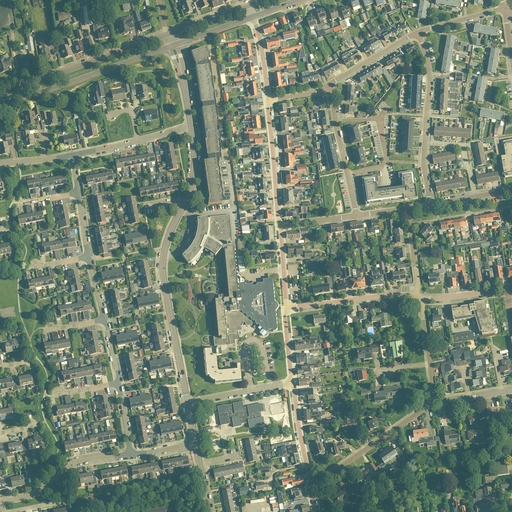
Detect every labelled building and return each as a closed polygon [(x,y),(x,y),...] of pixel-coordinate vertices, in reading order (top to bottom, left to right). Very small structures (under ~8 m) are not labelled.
[(184,0),(186,3),(181,5),(185,15),(192,12),(189,4),(192,3),(190,0),(184,0)] [(192,0),(193,4),(199,2),(201,9),(208,6),(206,0),(192,0)] [(210,0),(213,8),(222,5),(220,0),(210,0)] [(356,8),(359,7),(356,0),(350,0),(349,0),(352,9),(353,11),(357,10),(356,8)] [(361,0),(364,7),(366,11),(369,10),(367,6),(371,5),(368,0),(361,0)] [(381,9),(383,8),(386,15),(389,14),(386,6),(384,7),(383,5),(381,0),(374,0),(377,7),(380,6),(381,9)] [(82,7),(85,26),(92,25),(90,6),(82,7)] [(350,17),(350,16),(347,8),(345,8),(342,9),(340,10),(344,19),(344,20),(350,18),(350,17)] [(326,19),(323,10),(321,11),(321,10),(318,12),(316,12),(319,21),(322,27),(319,28),(323,37),(325,36),(322,28),(325,27),(323,20),(326,19)] [(338,19),(335,10),(333,11),(333,10),(330,11),(330,12),(329,12),(332,21),(338,19)] [(70,20),(69,12),(57,14),(58,22),(63,21),(70,20)] [(135,24),(139,22),(140,25),(142,33),(151,30),(148,22),(144,24),(142,20),(139,21),(136,13),(132,14),(135,24)] [(302,22),(299,14),(297,14),(294,15),(293,16),(295,23),(291,24),(292,27),(289,29),(290,32),(294,31),(297,30),(295,25),(302,22)] [(284,17),(284,16),(278,18),(281,26),(287,24),(284,17)] [(122,22),(118,23),(120,35),(122,35),(123,36),(126,35),(127,34),(129,34),(127,28),(133,27),(132,21),(132,18),(122,20),(122,22)] [(320,38),(323,37),(319,28),(317,29),(316,27),(313,18),(311,19),(311,18),(308,19),(308,20),(306,20),(309,29),(313,28),(314,30),(315,30),(316,32),(317,31),(320,38)] [(262,29),(265,35),(268,34),(269,34),(275,32),(274,30),(275,30),(273,24),(266,27),(262,29)] [(403,24),(396,28),(399,33),(406,29),(403,24)] [(94,34),(97,34),(99,40),(109,38),(108,32),(107,32),(107,29),(98,31),(97,26),(93,27),(94,34)] [(474,26),(474,31),(473,31),(472,33),(473,33),(473,34),(480,35),(481,31),(480,31),(480,27),(474,26)] [(399,33),(396,28),(389,32),(392,37),(399,33)] [(387,29),(384,31),(385,34),(382,36),(385,41),(392,37),(389,32),(387,29)] [(490,36),(497,38),(497,37),(498,37),(499,35),(498,34),(498,30),(492,29),(492,33),(491,32),(490,36)] [(76,44),(74,44),(77,54),(84,52),(80,41),(83,39),(80,31),(76,33),(78,40),(75,41),(76,44)] [(93,49),(89,37),(88,31),(85,32),(85,34),(83,35),(84,38),(88,51),(93,49)] [(266,41),(267,46),(279,44),(278,42),(295,38),(294,31),(290,32),(282,34),(283,36),(277,38),(278,39),(273,40),(272,39),(271,39),(270,40),(266,41)] [(446,43),(450,43),(450,42),(454,43),(458,44),(458,41),(455,41),(455,38),(459,39),(459,35),(454,34),(453,38),(447,37),(446,43)] [(367,40),(369,44),(372,49),(379,45),(375,37),(369,40),(368,39),(367,40)] [(40,41),(42,47),(40,48),(41,51),(43,59),(41,60),(43,66),(53,63),(46,44),(51,43),(49,38),(40,41)] [(69,40),(61,43),(63,48),(60,49),(64,59),(72,56),(69,47),(72,46),(69,40)] [(446,43),(445,49),(453,50),(457,51),(458,44),(454,43),(450,42),(450,43),(446,43)] [(365,53),(372,49),(369,44),(362,48),(365,53)] [(279,50),(279,54),(281,54),(281,57),(277,58),(278,61),(282,60),(281,57),(285,57),(285,55),(286,55),(286,54),(284,54),(284,53),(286,52),(286,53),(292,52),(292,50),(297,50),(297,51),(300,51),(301,48),(301,45),(290,47),(291,47),(286,48),(281,50),(279,50)] [(405,49),(408,55),(415,51),(412,45),(405,49)] [(218,160),(221,160),(221,154),(220,154),(221,150),(219,147),(220,139),(223,139),(221,125),(220,125),(218,122),(216,108),(215,101),(210,62),(208,63),(208,61),(210,60),(209,56),(210,56),(209,53),(208,53),(206,49),(202,50),(202,51),(202,50),(202,51),(197,54),(196,53),(196,52),(192,54),(196,65),(196,68),(195,68),(195,69),(196,68),(196,71),(195,71),(196,76),(197,76),(197,78),(196,78),(197,83),(198,83),(198,85),(197,86),(198,90),(199,90),(199,92),(198,93),(199,97),(200,97),(200,100),(199,100),(200,104),(202,104),(203,109),(200,109),(200,110),(202,110),(202,112),(201,113),(203,126),(204,126),(204,129),(203,129),(204,129),(204,130),(202,131),(203,133),(203,135),(205,135),(205,136),(204,136),(205,136),(205,137),(204,138),(206,149),(207,149),(208,151),(206,152),(207,156),(208,162),(204,162),(205,162),(206,165),(204,165),(205,170),(206,169),(207,172),(205,172),(206,177),(207,177),(208,179),(206,179),(207,184),(208,184),(209,186),(207,186),(208,191),(209,191),(210,193),(208,194),(209,198),(210,198),(210,201),(208,201),(208,205),(221,204),(222,204),(222,203),(229,202),(229,199),(224,199),(222,196),(223,192),(221,189),(222,185),(220,182),(221,178),(219,174),(220,171),(218,167),(218,160)] [(356,52),(349,56),(352,61),(359,57),(356,52)] [(345,65),(352,61),(349,56),(347,53),(340,57),(342,60),(345,65)] [(392,57),(395,63),(396,65),(399,63),(398,61),(402,58),(399,53),(392,57)] [(448,55),(444,54),(443,60),(451,62),(455,62),(456,55),(454,55),(452,55),(448,54),(448,55)] [(490,54),(489,61),(497,62),(498,56),(494,56),(494,55),(490,54)] [(31,71),(28,57),(22,59),(27,72),(31,71)] [(395,63),(392,57),(385,61),(388,67),(395,63)] [(4,59),(0,60),(0,72),(1,74),(8,71),(7,67),(11,65),(9,59),(4,60),(4,59)] [(336,64),(329,67),(332,73),(339,69),(336,64)] [(379,65),(372,69),(375,74),(377,77),(383,74),(391,87),(394,84),(384,68),(381,70),(379,65)] [(446,67),(442,66),(441,72),(446,73),(446,74),(448,74),(449,73),(450,67),(446,66),(446,67)] [(496,68),(492,68),(493,67),(488,66),(487,73),(488,73),(488,74),(490,74),(490,73),(495,74),(496,68)] [(332,73),(329,67),(322,71),(325,77),(332,73)] [(375,74),(372,69),(365,73),(368,78),(369,78),(375,74)] [(317,73),(309,76),(311,82),(318,79),(317,73)] [(358,78),(361,83),(368,78),(365,73),(358,78)] [(311,82),(309,76),(301,78),(303,84),(311,82)] [(476,90),(484,91),(485,85),(481,85),(481,84),(473,82),(473,85),(477,86),(476,90)] [(102,105),(101,98),(104,98),(101,84),(95,85),(96,94),(90,95),(91,100),(92,100),(94,107),(102,105)] [(111,92),(113,102),(125,99),(124,94),(125,94),(126,94),(129,93),(127,85),(124,86),(125,90),(111,92)] [(360,91),(361,90),(367,94),(369,93),(362,88),(357,85),(355,87),(360,91)] [(148,98),(146,86),(138,88),(140,100),(148,98)] [(476,95),(475,96),(474,102),(482,103),(483,97),(479,97),(480,95),(476,95)] [(318,104),(319,107),(326,106),(325,99),(319,100),(319,103),(318,104)] [(285,105),(278,106),(279,114),(286,113),(286,109),(290,108),(289,105),(285,105)] [(144,113),(146,122),(157,120),(156,110),(144,113)] [(493,112),(487,111),(486,115),(485,115),(485,119),(492,120),(493,112)] [(321,120),(328,119),(327,112),(321,113),(321,116),(320,116),(321,120)] [(34,113),(24,114),(27,126),(31,125),(31,126),(32,127),(35,126),(35,125),(35,124),(34,117),(35,117),(34,113)] [(45,113),(42,114),(43,121),(47,120),(48,126),(56,125),(54,114),(46,115),(45,113)] [(494,133),(497,134),(498,134),(499,127),(500,127),(501,122),(503,122),(505,115),(499,113),(498,117),(497,117),(497,121),(496,121),(494,133)] [(248,121),(248,125),(260,124),(259,117),(252,118),(252,117),(245,118),(245,121),(248,121)] [(328,119),(321,120),(321,124),(322,124),(323,127),(329,126),(328,119)] [(260,130),(260,124),(248,125),(249,129),(246,129),(247,133),(254,132),(253,130),(260,130)] [(296,124),(291,124),(281,126),(281,132),(288,132),(288,128),(291,128),(291,127),(296,127),(296,124)] [(441,137),(442,124),(440,124),(440,128),(435,127),(434,136),(441,137)] [(80,126),(81,132),(87,131),(88,138),(97,136),(94,125),(84,127),(84,125),(80,126)] [(449,129),(449,137),(456,138),(457,125),(455,125),(455,129),(449,129)] [(464,130),(463,138),(471,139),(472,126),(469,126),(469,130),(464,130)] [(20,133),(21,137),(24,137),(25,147),(34,146),(33,142),(34,142),(33,136),(30,136),(29,132),(20,133)] [(80,132),(79,133),(77,133),(77,136),(63,138),(64,147),(68,146),(78,145),(77,141),(82,140),(80,132)] [(250,142),(255,142),(255,144),(262,143),(262,137),(257,138),(257,136),(249,136),(250,142)] [(510,157),(511,156),(511,140),(503,142),(506,157),(501,158),(505,178),(511,176),(511,161),(510,157)] [(7,143),(0,144),(0,151),(1,156),(9,154),(8,150),(9,150),(7,143)] [(159,151),(160,153),(173,150),(172,144),(164,146),(165,150),(159,151)] [(475,153),(487,150),(487,148),(483,149),(482,144),(473,145),(475,153)] [(488,152),(487,150),(475,153),(476,160),(485,158),(484,153),(488,152)] [(454,152),(447,153),(448,162),(453,161),(454,165),(456,165),(454,152)] [(447,153),(439,155),(442,167),(444,167),(443,163),(448,162),(447,153)] [(147,155),(141,157),(142,165),(146,164),(147,169),(149,169),(147,155)] [(442,167),(439,155),(432,156),(434,165),(439,164),(440,168),(442,167)] [(175,163),(174,157),(166,158),(167,162),(162,163),(162,166),(175,163)] [(134,158),(128,159),(130,167),(134,166),(135,172),(137,171),(134,158)] [(485,158),(476,160),(477,167),(490,165),(489,163),(486,164),(485,158)] [(124,174),(122,160),(115,161),(117,170),(121,169),(122,174),(124,174)] [(488,174),(483,175),(485,184),(492,183),(490,170),(488,171),(488,174)] [(490,170),(492,183),(499,181),(498,173),(492,174),(492,170),(490,170)] [(414,179),(413,172),(398,174),(399,181),(403,180),(404,188),(407,188),(407,189),(371,194),(371,193),(375,192),(373,184),(378,184),(377,177),(361,179),(362,186),(364,185),(365,188),(363,189),(365,205),(365,204),(368,204),(369,206),(373,205),(373,203),(375,203),(376,205),(381,204),(381,202),(383,202),(384,204),(389,203),(388,201),(391,201),(392,203),(397,202),(396,200),(399,200),(400,202),(405,201),(404,200),(409,199),(409,200),(413,200),(413,198),(416,197),(416,198),(416,197),(414,182),(412,182),(412,179),(414,179)] [(485,184),(483,175),(478,176),(477,172),(475,173),(477,185),(485,184)] [(111,173),(105,174),(108,187),(110,187),(109,182),(113,181),(113,179),(116,178),(115,175),(112,175),(111,173)] [(105,174),(99,175),(100,183),(104,182),(105,188),(108,187),(105,174)] [(91,187),(92,190),(95,190),(92,176),(86,178),(88,188),(91,187)] [(444,191),(442,179),(441,176),(439,177),(439,180),(440,179),(441,183),(435,184),(437,193),(444,191)] [(459,189),(456,176),(454,177),(455,180),(450,181),(451,190),(459,189)] [(456,176),(459,189),(466,187),(464,179),(459,180),(458,176),(456,176)] [(170,178),(172,191),(179,190),(177,182),(173,183),(172,177),(170,178)] [(61,191),(59,178),(53,179),(54,187),(58,186),(59,191),(61,191)] [(451,190),(450,181),(445,182),(444,179),(442,179),(444,191),(451,190)] [(46,180),(40,182),(41,188),(41,189),(45,189),(46,194),(49,193),(46,180)] [(166,192),(165,185),(161,185),(160,180),(157,180),(160,194),(166,192)] [(36,194),(33,181),(27,182),(28,190),(32,190),(34,195),(36,194)] [(153,195),(152,187),(148,188),(147,182),(145,183),(147,196),(153,195)] [(147,196),(145,183),(142,183),(143,189),(139,190),(141,197),(147,196)] [(122,207),(136,204),(134,198),(126,199),(127,203),(122,204),(122,207)] [(108,202),(94,205),(95,211),(103,210),(102,206),(108,205),(108,202)] [(55,215),(68,213),(66,206),(57,208),(57,212),(54,212),(55,215)] [(303,214),(303,213),(303,207),(299,208),(299,210),(288,210),(288,211),(285,211),(285,217),(289,217),(293,217),(298,217),(298,214),(303,214)] [(125,219),(138,217),(137,210),(129,212),(130,216),(124,217),(125,219)] [(59,222),(69,220),(68,213),(55,215),(56,218),(58,218),(59,222)] [(110,215),(96,218),(97,224),(105,223),(105,218),(110,217),(110,215)] [(192,238),(192,240),(191,242),(190,244),(189,245),(187,247),(186,248),(185,250),(183,252),(182,252),(183,253),(183,252),(184,254),(182,256),(188,265),(190,263),(192,264),(190,265),(190,266),(199,257),(204,249),(210,252),(215,256),(222,248),(223,249),(226,249),(226,251),(224,251),(227,287),(249,285),(249,283),(247,281),(245,281),(245,279),(242,277),(240,277),(240,276),(238,274),(236,274),(234,247),(233,247),(233,246),(233,245),(232,244),(229,215),(210,217),(210,220),(208,220),(207,217),(197,219),(197,222),(195,223),(195,222),(195,225),(195,227),(195,229),(194,231),(194,234),(193,236),(192,238)] [(59,222),(56,222),(57,225),(60,225),(61,229),(70,227),(69,220),(59,222)] [(371,229),(369,229),(370,234),(374,233),(374,231),(379,231),(378,222),(370,223),(371,229)] [(95,230),(96,236),(109,234),(118,232),(118,230),(119,230),(118,224),(114,224),(115,230),(110,231),(110,230),(103,231),(103,228),(95,230)] [(428,225),(424,229),(429,234),(433,230),(428,225)] [(395,237),(403,236),(402,229),(395,230),(395,234),(395,235),(391,235),(392,238),(395,237)] [(431,236),(429,234),(424,229),(420,233),(425,238),(428,241),(426,242),(428,244),(431,245),(431,241),(433,238),(431,236)] [(137,231),(140,243),(147,242),(145,232),(141,233),(140,230),(137,231)] [(300,238),(300,236),(309,235),(308,230),(299,230),(299,232),(290,233),(287,234),(287,238),(291,238),(291,239),(300,238)] [(137,231),(134,231),(135,234),(131,235),(133,244),(140,243),(137,231)] [(131,235),(131,232),(128,232),(128,235),(124,236),(126,246),(133,244),(131,235)] [(109,234),(96,236),(97,242),(105,241),(104,237),(110,236),(109,234)] [(54,251),(55,256),(57,256),(55,243),(55,241),(49,242),(49,244),(50,252),(54,251)] [(2,246),(4,255),(8,254),(9,257),(15,256),(13,250),(10,251),(9,245),(2,246)] [(111,246),(98,249),(100,255),(103,254),(103,258),(111,256),(110,253),(107,253),(107,249),(112,248),(111,246)] [(288,254),(292,253),(292,254),(296,253),(296,255),(302,255),(302,247),(296,247),(292,247),(288,248),(288,254)] [(405,256),(404,249),(396,251),(396,256),(399,256),(400,262),(403,261),(403,259),(405,259),(405,258),(406,258),(406,256),(405,256)] [(493,277),(492,269),(489,270),(487,258),(483,259),(485,274),(486,274),(487,282),(488,282),(488,283),(491,282),(493,281),(493,277)] [(307,275),(310,274),(316,274),(314,262),(314,260),(313,260),(305,261),(307,275)] [(476,261),(474,261),(471,261),(473,271),(474,271),(476,284),(478,284),(479,284),(482,284),(481,283),(482,283),(480,270),(478,270),(476,261)] [(135,271),(148,268),(147,262),(139,264),(140,268),(135,269),(135,271)] [(117,280),(114,268),(111,269),(112,272),(108,272),(110,282),(117,280)] [(114,268),(117,280),(124,279),(122,270),(118,271),(117,268),(114,268)] [(108,272),(107,269),(105,270),(105,273),(101,274),(103,283),(110,282),(108,272)] [(358,269),(355,269),(356,276),(358,288),(360,288),(361,288),(364,288),(364,287),(363,279),(361,279),(360,272),(359,272),(358,269)] [(66,280),(78,278),(77,271),(67,273),(68,277),(65,277),(66,280)] [(375,271),(377,285),(379,285),(380,286),(383,285),(382,285),(383,285),(382,277),(379,277),(378,275),(379,275),(378,271),(375,271)] [(399,282),(398,273),(394,274),(394,271),(391,272),(391,276),(392,276),(393,281),(396,281),(396,282),(399,282)] [(429,285),(440,283),(438,271),(432,272),(433,276),(428,276),(429,285)] [(469,276),(467,277),(465,277),(464,272),(460,272),(461,278),(460,278),(461,282),(462,282),(462,287),(468,286),(467,281),(469,280),(469,276)] [(456,288),(455,277),(454,275),(451,275),(451,273),(447,273),(447,280),(449,280),(450,288),(451,288),(451,289),(453,288),(456,288)] [(137,284),(151,281),(149,275),(141,276),(142,280),(137,281),(137,284)] [(29,277),(26,277),(29,290),(35,289),(34,281),(30,281),(29,277)] [(70,286),(79,285),(78,278),(66,280),(66,283),(69,283),(70,286)] [(240,365),(236,365),(236,370),(218,372),(217,371),(216,356),(221,356),(221,352),(225,352),(227,348),(227,346),(229,346),(229,345),(234,345),(234,341),(238,340),(238,333),(237,333),(237,334),(236,334),(235,331),(237,331),(239,329),(239,327),(241,327),(243,325),(243,323),(244,323),(246,320),(250,320),(252,322),(254,322),(254,323),(257,325),(259,325),(259,327),(261,329),(263,329),(263,331),(266,333),(268,332),(268,331),(272,330),(273,332),(275,332),(277,329),(272,280),(270,278),(268,278),(268,280),(263,280),(263,283),(257,284),(255,286),(253,287),(251,285),(249,285),(227,287),(227,288),(222,289),(222,296),(217,296),(217,297),(218,300),(214,300),(218,337),(213,337),(214,347),(217,347),(217,350),(215,350),(215,349),(203,350),(205,377),(208,377),(209,378),(213,382),(214,382),(214,385),(241,382),(240,365)] [(312,286),(313,294),(314,294),(315,295),(317,294),(318,293),(329,292),(328,288),(332,288),(331,278),(327,279),(328,284),(312,286)] [(341,291),(345,290),(345,284),(344,282),(342,282),(342,280),(339,280),(339,282),(336,282),(336,284),(336,286),(337,291),(338,291),(338,292),(341,291)] [(70,286),(65,287),(66,290),(71,290),(71,294),(81,292),(80,288),(81,288),(81,287),(81,285),(80,285),(79,285),(70,286)] [(150,294),(152,306),(159,305),(157,296),(153,296),(153,293),(150,294)] [(143,298),(145,308),(152,306),(150,294),(147,295),(147,297),(143,298)] [(143,298),(143,295),(140,296),(141,299),(136,300),(138,309),(145,308),(143,298)] [(112,299),(113,305),(121,304),(120,300),(126,299),(125,297),(112,299)] [(453,321),(472,318),(471,314),(476,313),(478,321),(479,321),(480,328),(481,328),(482,336),(494,334),(493,330),(495,330),(494,326),(492,326),(491,323),(492,322),(492,318),(489,318),(489,315),(490,315),(489,310),(487,310),(486,307),(488,307),(487,302),(474,304),(474,306),(470,307),(470,306),(464,307),(465,308),(457,309),(457,307),(451,308),(453,321)] [(86,317),(84,304),(78,305),(79,313),(82,312),(83,317),(86,317)] [(128,312),(128,309),(114,312),(115,318),(123,317),(122,313),(128,312)] [(372,318),(371,319),(371,323),(379,322),(380,328),(388,327),(388,326),(391,326),(391,322),(387,322),(386,315),(381,315),(381,316),(376,317),(373,310),(369,311),(372,318)] [(442,318),(441,310),(436,310),(436,311),(434,311),(434,315),(432,315),(433,319),(432,319),(433,327),(438,326),(438,322),(442,322),(441,318),(442,318)] [(360,325),(359,320),(359,318),(351,319),(350,313),(342,314),(343,325),(353,324),(353,325),(360,325)] [(313,318),(314,325),(325,323),(324,316),(313,318)] [(147,334),(160,332),(159,325),(151,327),(152,331),(147,332),(147,334)] [(123,336),(124,345),(131,344),(129,331),(126,332),(127,335),(123,336)] [(129,331),(131,344),(138,342),(137,336),(137,333),(133,334),(132,331),(129,331)] [(84,342),(97,340),(95,333),(86,335),(87,339),(84,340),(84,342)] [(123,336),(122,333),(119,333),(120,336),(116,337),(117,346),(124,345),(123,336)] [(453,344),(495,337),(494,335),(456,341),(455,336),(452,337),(453,344)] [(295,347),(310,345),(314,345),(314,341),(317,341),(316,336),(309,337),(309,341),(304,342),(304,341),(295,342),(295,347)] [(56,343),(57,351),(64,349),(62,341),(59,342),(58,337),(55,338),(56,341),(56,343)] [(150,347),(163,344),(162,338),(154,340),(155,344),(149,345),(150,347)] [(10,341),(10,344),(12,353),(19,351),(18,347),(21,346),(20,339),(16,340),(12,340),(10,341)] [(46,344),(45,340),(42,340),(45,355),(52,354),(51,352),(50,344),(46,344)] [(89,349),(98,347),(97,340),(84,342),(85,345),(88,345),(89,349)] [(12,353),(10,344),(7,344),(6,342),(0,343),(1,348),(1,350),(5,349),(6,354),(12,353)] [(390,348),(392,348),(393,358),(401,357),(399,347),(401,347),(401,342),(389,344),(390,348)] [(370,348),(357,350),(358,360),(363,359),(363,361),(373,359),(372,354),(379,353),(378,345),(370,346),(370,348)] [(89,349),(86,349),(86,352),(89,352),(90,356),(99,354),(98,347),(89,349)] [(471,352),(470,348),(465,349),(465,348),(460,349),(462,357),(465,356),(465,361),(469,361),(469,360),(470,360),(469,353),(471,352)] [(462,357),(460,349),(456,350),(456,351),(451,352),(451,356),(454,356),(455,363),(457,362),(457,363),(460,362),(459,357),(462,357)] [(474,363),(481,362),(480,360),(480,357),(475,358),(474,352),(471,352),(469,353),(470,360),(469,360),(469,361),(469,364),(474,363)] [(458,366),(457,363),(457,362),(455,363),(454,356),(451,356),(448,356),(450,362),(441,364),(441,367),(445,366),(445,368),(453,367),(458,366)] [(165,370),(162,357),(159,358),(160,361),(156,362),(158,371),(165,370)] [(162,357),(165,370),(172,368),(170,359),(166,360),(165,357),(162,357)] [(156,362),(156,359),(153,359),(153,362),(149,363),(151,372),(158,371),(156,362)] [(236,365),(240,365),(239,363),(239,359),(231,360),(231,367),(236,367),(236,365)] [(479,367),(480,370),(486,369),(487,369),(485,359),(480,360),(481,362),(474,363),(475,368),(479,367)] [(127,368),(135,367),(134,363),(140,362),(140,360),(126,362),(127,368)] [(510,360),(501,362),(504,376),(511,374),(511,369),(511,368),(511,365),(511,366),(510,360)] [(309,365),(303,366),(301,366),(301,369),(297,369),(298,375),(302,375),(304,374),(305,376),(311,375),(311,369),(315,369),(318,368),(323,368),(324,368),(323,363),(319,364),(309,365)] [(443,376),(449,375),(449,373),(453,372),(453,367),(445,368),(445,366),(441,367),(442,377),(443,377),(443,376)] [(353,371),(353,372),(354,377),(358,377),(358,381),(367,380),(366,372),(364,373),(364,369),(353,371)] [(486,373),(487,373),(486,369),(480,370),(478,370),(479,373),(474,374),(475,379),(482,377),(483,379),(487,379),(486,373)] [(142,372),(128,375),(129,381),(137,380),(137,376),(142,375),(142,372)] [(449,383),(456,382),(456,377),(451,378),(450,375),(449,375),(443,376),(443,377),(444,381),(445,386),(449,385),(449,383)] [(31,376),(25,377),(26,386),(30,385),(31,388),(37,387),(35,379),(32,380),(31,376)] [(19,383),(16,383),(17,391),(23,389),(22,386),(26,386),(25,377),(18,378),(19,383)] [(482,377),(475,379),(476,381),(471,382),(472,387),(478,386),(479,388),(484,387),(483,382),(484,382),(483,379),(482,377)] [(5,381),(7,390),(10,389),(11,392),(14,391),(14,392),(17,391),(16,383),(15,380),(12,381),(11,379),(5,381)] [(449,385),(450,388),(451,393),(456,392),(456,390),(463,389),(462,384),(457,385),(456,382),(449,383),(449,385)] [(383,390),(383,393),(373,394),(374,403),(379,402),(379,401),(387,400),(387,401),(388,401),(387,399),(397,398),(401,397),(401,398),(402,398),(400,387),(399,387),(399,386),(396,386),(396,387),(395,387),(395,388),(386,389),(386,390),(383,390)] [(160,398),(173,395),(172,389),(164,390),(165,394),(159,395),(160,398)] [(312,389),(299,390),(300,396),(308,395),(308,400),(308,401),(308,404),(315,403),(315,400),(313,400),(312,389)] [(142,394),(145,406),(151,405),(150,395),(146,396),(145,393),(142,394)] [(140,397),(136,398),(138,407),(145,406),(142,394),(139,394),(140,397)] [(131,409),(138,407),(136,398),(135,395),(132,396),(133,399),(129,399),(131,409)] [(108,404),(106,397),(97,399),(97,403),(95,403),(92,403),(93,407),(95,406),(108,404)] [(175,408),(174,401),(166,403),(167,407),(162,408),(162,410),(175,408)] [(77,413),(76,413),(76,414),(83,412),(81,405),(81,403),(75,404),(75,405),(77,413)] [(217,408),(218,412),(221,427),(229,425),(228,425),(232,424),(233,428),(241,427),(240,425),(248,424),(249,429),(264,426),(263,418),(260,419),(260,416),(260,415),(260,413),(263,413),(262,405),(247,408),(243,409),(242,403),(232,405),(225,406),(217,408)] [(15,412),(14,404),(7,405),(8,409),(4,409),(5,410),(4,410),(6,420),(13,418),(11,412),(15,412)] [(99,413),(109,411),(108,404),(95,406),(96,409),(99,409),(99,413)] [(301,412),(302,416),(307,415),(307,417),(309,416),(310,415),(312,415),(312,417),(320,416),(320,413),(320,412),(318,412),(317,409),(319,408),(319,405),(309,406),(310,411),(301,412)] [(57,410),(58,417),(64,416),(64,415),(62,407),(56,408),(57,410)] [(167,414),(166,412),(168,412),(169,415),(177,414),(175,408),(162,410),(156,412),(157,417),(159,416),(159,415),(167,414)] [(110,418),(109,411),(99,413),(94,414),(95,417),(100,416),(101,420),(110,418)] [(470,427),(470,429),(478,428),(477,425),(476,416),(468,418),(469,427),(470,427)] [(372,422),(368,423),(370,430),(378,428),(376,419),(372,420),(372,422)] [(176,420),(173,421),(175,433),(182,432),(180,422),(176,423),(176,420)] [(166,425),(168,434),(175,433),(173,421),(170,421),(170,424),(166,425)] [(166,425),(166,422),(163,423),(163,426),(159,426),(161,436),(168,434),(166,425)] [(340,432),(342,431),(343,431),(357,429),(356,423),(353,423),(352,422),(341,424),(342,427),(339,428),(340,432)] [(138,432),(146,431),(145,427),(151,426),(151,425),(150,423),(137,426),(138,432)] [(478,428),(470,429),(471,432),(468,433),(469,441),(472,441),(472,440),(480,439),(481,443),(487,442),(486,439),(490,438),(489,430),(484,430),(484,429),(481,429),(481,425),(477,425),(478,428)] [(109,428),(107,428),(109,441),(116,440),(114,432),(113,429),(110,430),(109,428)] [(97,444),(103,443),(102,435),(98,435),(97,430),(94,431),(97,444)] [(427,430),(413,432),(414,435),(411,436),(412,442),(419,441),(419,442),(419,445),(422,444),(427,444),(427,445),(427,447),(430,447),(434,446),(434,440),(431,441),(431,439),(432,439),(432,438),(428,439),(427,430)] [(444,433),(446,446),(450,445),(449,441),(455,440),(455,441),(459,441),(458,433),(448,434),(448,433),(444,433)] [(84,448),(91,446),(89,439),(85,440),(84,434),(82,434),(84,448)] [(78,449),(77,441),(73,442),(72,436),(69,437),(72,450),(78,449)] [(155,436),(152,436),(139,439),(140,445),(148,444),(147,439),(152,439),(155,439),(155,436)] [(35,448),(41,446),(43,452),(46,451),(45,444),(41,445),(40,437),(33,438),(33,440),(35,448)] [(244,442),(246,449),(254,447),(253,442),(257,441),(257,439),(244,442)] [(29,449),(25,449),(26,454),(27,457),(30,456),(29,452),(32,452),(32,450),(35,449),(35,448),(33,440),(27,441),(29,449)] [(322,454),(320,445),(320,444),(319,445),(318,442),(311,443),(312,447),(313,447),(315,456),(322,454)] [(14,444),(16,453),(19,452),(20,455),(26,454),(25,449),(24,446),(21,447),(20,443),(14,444)] [(337,445),(329,446),(332,457),(339,455),(338,449),(344,447),(343,443),(337,445)] [(6,456),(6,458),(12,456),(12,453),(16,453),(14,444),(7,445),(8,450),(5,451),(6,456)] [(282,457),(288,456),(297,454),(295,446),(280,449),(282,457)] [(254,447),(246,449),(247,456),(260,453),(259,451),(255,452),(254,447)] [(383,463),(376,468),(385,482),(394,481),(393,476),(388,469),(387,466),(391,463),(390,461),(389,460),(396,455),(397,456),(401,461),(404,459),(401,456),(403,455),(398,448),(394,451),(391,447),(382,453),(381,451),(383,455),(380,457),(383,463)] [(260,455),(260,453),(247,456),(249,463),(257,461),(256,456),(260,455)] [(299,465),(298,460),(297,455),(285,458),(286,464),(287,464),(288,468),(299,465)] [(174,460),(176,468),(180,467),(181,473),(183,473),(181,459),(174,460)] [(495,462),(497,476),(508,475),(506,460),(495,462)] [(169,475),(171,475),(168,462),(162,463),(163,471),(168,470),(169,475)] [(372,463),(369,466),(373,472),(377,470),(372,463)] [(157,464),(150,465),(153,479),(155,478),(155,474),(155,473),(160,472),(159,464),(157,464)] [(153,479),(150,465),(144,466),(146,474),(150,473),(151,479),(153,479)] [(238,478),(238,474),(243,473),(241,465),(234,466),(236,479),(238,478)] [(227,467),(229,476),(234,475),(234,479),(236,479),(234,466),(227,467)] [(140,481),(138,467),(131,469),(133,477),(137,476),(138,481),(140,481)] [(220,469),(222,481),(224,481),(223,477),(229,476),(227,467),(220,469)] [(370,475),(366,469),(365,467),(356,474),(360,480),(365,476),(366,478),(370,475)] [(119,469),(113,470),(114,478),(119,478),(120,483),(122,483),(119,469)] [(222,481),(220,469),(213,470),(214,479),(220,478),(220,482),(222,481)] [(16,478),(18,487),(25,486),(24,480),(27,480),(25,472),(20,473),(20,477),(16,478)] [(109,485),(107,472),(100,473),(102,481),(106,480),(107,485),(109,485)] [(91,486),(97,485),(96,481),(98,481),(98,478),(96,478),(95,478),(92,478),(91,473),(85,475),(87,484),(90,483),(91,486)] [(87,484),(85,475),(78,476),(79,481),(76,481),(78,488),(81,488),(80,485),(84,484),(84,487),(87,486),(87,484)] [(18,487),(16,478),(12,479),(12,476),(6,477),(7,483),(11,483),(12,488),(18,487)] [(259,484),(258,483),(255,483),(256,491),(263,489),(267,488),(266,484),(264,484),(263,483),(259,484)] [(335,497),(339,503),(352,495),(347,488),(346,489),(342,483),(337,487),(339,490),(341,489),(342,492),(335,497)] [(356,487),(352,490),(357,497),(361,494),(356,487)] [(476,511),(494,511),(494,505),(487,506),(485,497),(492,496),(490,487),(486,487),(486,489),(484,490),(475,492),(476,500),(473,500),(475,511),(477,511),(476,511)] [(249,495),(248,488),(239,490),(240,496),(249,495)] [(301,494),(305,493),(304,488),(291,491),(292,496),(294,501),(302,499),(301,494)] [(230,490),(221,491),(223,499),(235,496),(235,494),(231,495),(230,490)] [(224,506),(233,504),(232,499),(236,498),(235,496),(223,499),(224,506)] [(459,501),(458,501),(453,502),(452,502),(453,511),(464,511),(464,508),(460,509),(459,501)]
